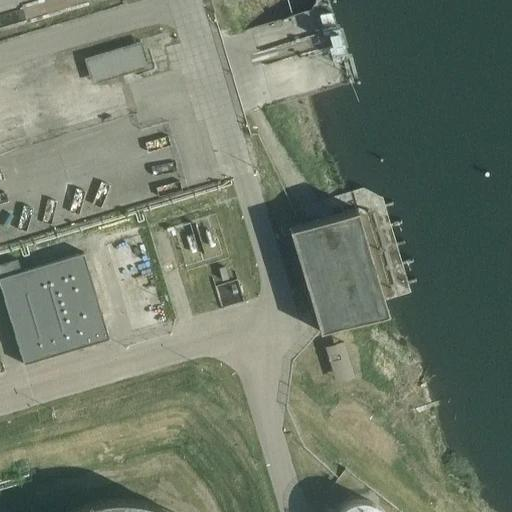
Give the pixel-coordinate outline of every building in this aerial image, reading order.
[(141,39),(84,57),(92,82),(149,65),(141,39)] [(320,330),(380,312),(388,310),(357,207),(289,227),(320,330)] [(0,262),(0,284),(23,363),(110,337),(84,251),(21,270),(18,257),(0,262)] [(174,511),(165,507),(145,500),(125,497),(103,498),(83,503),(64,511),(63,511),(174,511)] [(383,511),(380,508),(376,505),(371,502),(366,501),(361,500),(355,500),(350,502),(345,504),(341,508),(338,511),(337,511),(383,511)]
